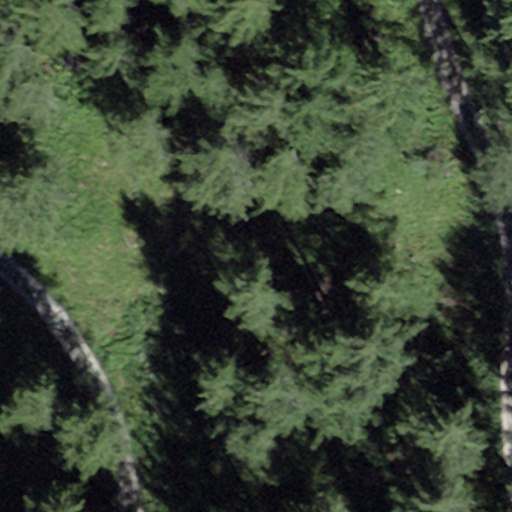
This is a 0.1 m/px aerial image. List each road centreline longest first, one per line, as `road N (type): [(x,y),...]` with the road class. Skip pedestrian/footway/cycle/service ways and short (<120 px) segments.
road 1 (track): [(0,266),(85,364),(132,511)]
road 2 (track): [(511,243),(424,0)]
